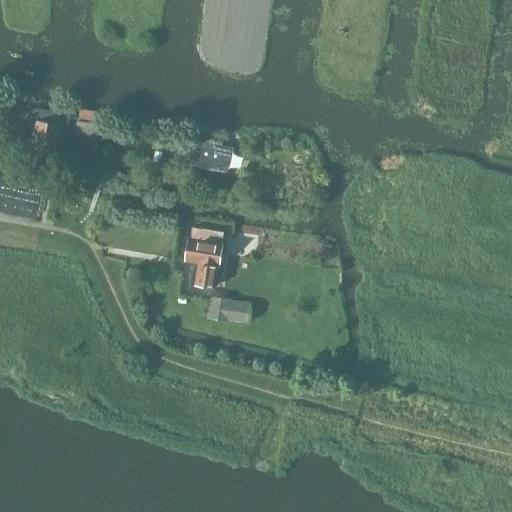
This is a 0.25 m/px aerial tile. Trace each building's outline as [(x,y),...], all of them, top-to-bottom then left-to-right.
[(56,158),(60,138),(63,139),(67,136),(71,115),(36,109),(33,111),(30,122),(35,123),(30,153),(56,158)] [(97,139),(99,124),(78,121),(76,134),(78,136),(97,139)] [(227,171),(230,167),(232,158),(233,148),(194,139),(190,148),(188,157),(189,162),(227,171)] [(219,266),(224,233),(191,228),(186,261),(198,263),(194,285),(213,288),(216,266),(219,266)] [(247,323),(250,303),(230,300),(231,298),(210,296),(207,317),(227,320),(247,323)]
